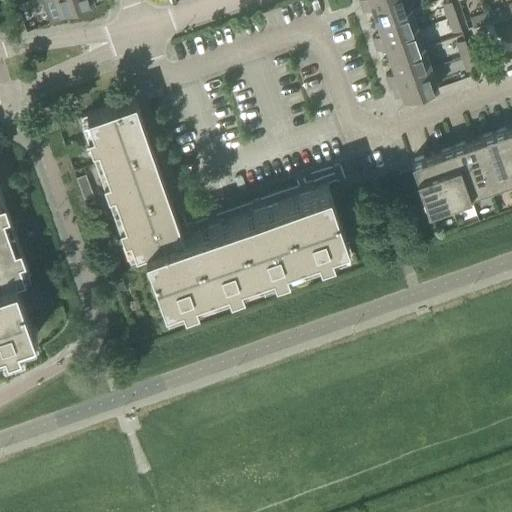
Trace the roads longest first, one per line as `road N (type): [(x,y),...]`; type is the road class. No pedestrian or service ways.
road 1 (residential): [(357,138),(316,26),(181,73),(165,70),(144,28)]
road 2 (residential): [(357,138),(511,83)]
road 3 (residential): [(0,95),(144,28)]
road 4 (residential): [(144,28),(0,47)]
